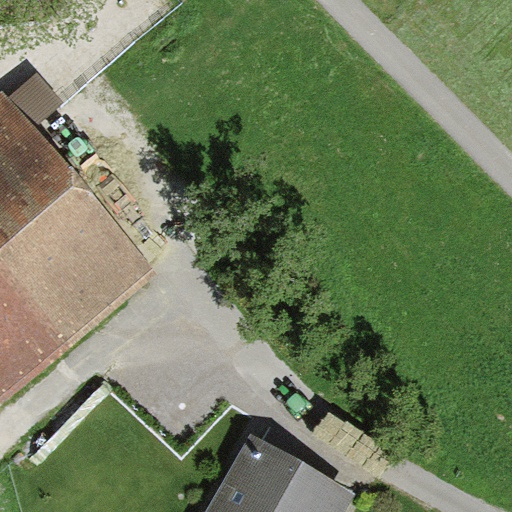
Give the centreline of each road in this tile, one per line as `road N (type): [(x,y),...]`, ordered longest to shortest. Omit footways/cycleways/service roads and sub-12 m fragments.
road 1 (track): [(458,511),(387,471),(196,299),(144,312),(13,425)]
road 2 (unclassified): [(344,0),(511,172)]
